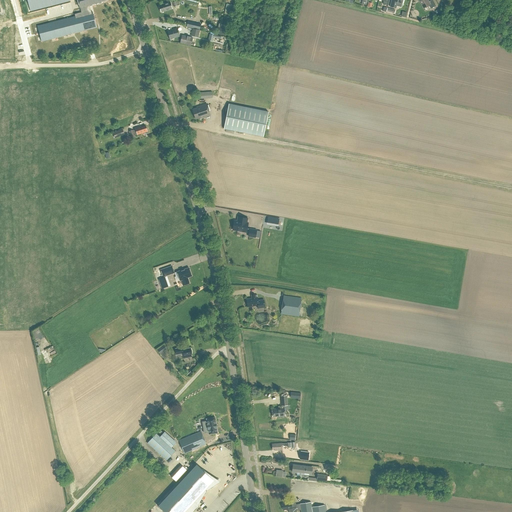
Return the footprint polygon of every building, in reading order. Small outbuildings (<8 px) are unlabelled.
[(27,0),(30,11),(70,1),(69,0),(27,0)] [(95,4),(95,5),(97,4),(97,3),(98,3),(98,4),(102,3),(102,2),(107,0),(77,0),(80,9),(81,12),(74,14),(75,16),(67,18),(38,26),(42,42),(96,27),(92,12),(91,12),(90,6),(93,5),(95,4)] [(391,0),(390,7),(396,8),(397,2),(402,4),(402,0),(395,0),(395,1),(391,0)] [(429,5),(431,9),(437,6),(433,0),(431,0),(429,1),(428,0),(419,0),(420,1),(420,2),(424,8),(429,5)] [(170,2),(159,5),(161,12),(172,9),(170,2)] [(177,28),(167,31),(170,39),(179,37),(177,28)] [(193,29),(191,36),(198,37),(200,30),(193,29)] [(180,43),(191,45),(193,38),(182,35),(180,43)] [(202,118),(210,116),(206,104),(197,107),(197,108),(192,109),(195,119),(199,118),(202,118)] [(229,104),(224,129),(263,137),(268,112),(229,104)] [(146,125),(142,127),(141,125),(135,128),(136,129),(130,131),(133,139),(136,137),(135,135),(138,134),(138,135),(148,131),(146,125)] [(113,133),(115,138),(124,134),(123,129),(113,133)] [(236,221),(235,230),(240,231),(240,230),(244,231),(244,232),(248,232),(250,224),(248,223),(249,219),(241,217),(240,222),(236,221)] [(259,231),(252,229),(250,237),(258,238),(259,231)] [(161,270),(163,277),(174,273),(172,266),(161,270)] [(181,280),(183,286),(190,283),(188,278),(192,276),(189,268),(177,272),(180,280),(181,280)] [(167,287),(164,278),(159,279),(162,288),(167,287)] [(248,307),(257,305),(258,309),(265,308),(264,299),(258,300),(258,297),(256,297),(255,294),(252,294),(252,298),(247,299),(248,307)] [(281,313),(299,315),(301,297),(283,295),(281,313)] [(42,333),(38,328),(33,331),(34,332),(32,333),(34,337),(42,333)] [(157,350),(164,360),(168,357),(163,351),(166,349),(163,345),(157,350)] [(192,354),(192,352),(192,351),(191,349),(191,348),(183,350),(183,348),(176,349),(177,354),(183,353),(184,356),(185,358),(192,357),(191,355),(192,355),(192,354)] [(277,416),(277,417),(285,416),(284,405),(288,405),(287,395),(280,396),(281,406),(278,406),(278,408),(272,409),(272,416),(277,416)] [(217,435),(215,420),(206,421),(206,423),(202,424),(204,435),(208,434),(208,436),(217,435)] [(171,448),(176,442),(164,432),(160,437),(156,434),(148,443),(166,460),(175,451),(171,448)] [(186,440),(180,442),(185,453),(191,451),(200,447),(196,436),(192,437),(193,440),(188,442),(186,440)] [(301,451),(300,459),(308,460),(309,452),(301,451)] [(196,464),(158,506),(164,511),(184,511),(189,507),(194,502),(198,505),(198,504),(203,496),(201,494),(203,492),(205,490),(208,488),(216,483),(211,478),(202,470),(196,464)] [(297,472),(296,476),(308,477),(309,474),(311,474),(312,467),(293,465),(292,471),(297,472)] [(288,509),(288,511),(291,511),(296,511),(296,510),(301,510),(300,511),(328,511),(328,508),(325,508),(324,505),(312,507),(311,502),(291,505),(291,502),(282,503),(283,510),(288,509)]
